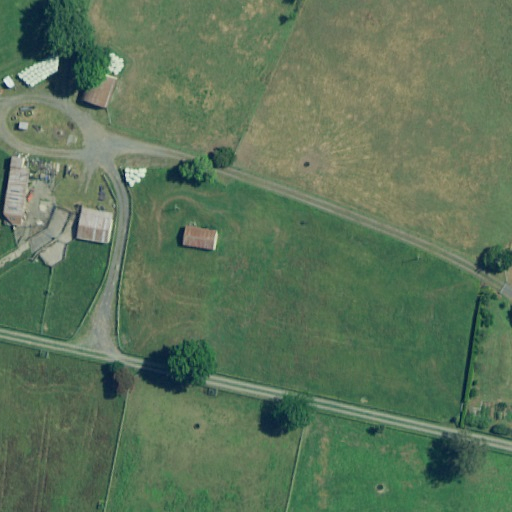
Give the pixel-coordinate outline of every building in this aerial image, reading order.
[(92,60),(80,56),(69,92),(81,96),(92,60)] [(93,71),(82,100),(106,109),(117,80),(109,77),(93,71)] [(21,226),(30,171),(22,170),(23,159),(14,157),(4,224),(21,226)] [(113,214),(83,208),(77,239),(108,244),(113,214)] [(217,231),(187,225),(183,245),(214,250),(217,231)]
